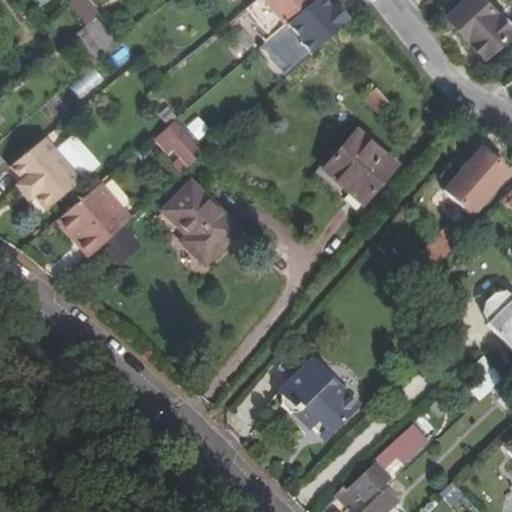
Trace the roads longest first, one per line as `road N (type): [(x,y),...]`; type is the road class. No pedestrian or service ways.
road 1 (residential): [(274,511),(202,435),(0,271)]
road 2 (residential): [(389,0),(448,75),(511,124)]
